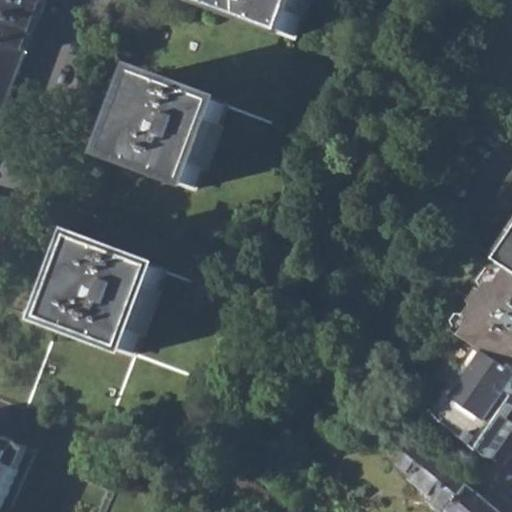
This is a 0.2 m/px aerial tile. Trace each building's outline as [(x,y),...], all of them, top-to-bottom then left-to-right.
[(0,0),(0,46),(27,53),(46,0),(0,0)] [(216,0),(214,7),(297,38),(311,0),(216,0)] [(27,53),(0,46),(0,112),(5,114),(27,53)] [(230,108),(147,76),(116,159),(198,190),(230,108)] [(460,334),(511,369),(511,266),(503,260),(458,229),(410,299),(460,334)] [(84,242),(53,325),(135,356),(167,273),(84,242)] [(511,247),(503,260),(511,266),(511,247)] [(463,442),(488,460),(511,425),(511,369),(460,334),(415,398),(442,422),(461,439),(463,442)] [(0,511),(11,511),(38,451),(0,435),(0,511)] [(441,511),(448,511),(471,487),(415,441),(397,461),(412,474),(409,478),(436,499),(435,506),(441,511)] [(500,511),(471,487),(448,511),(500,511)]
